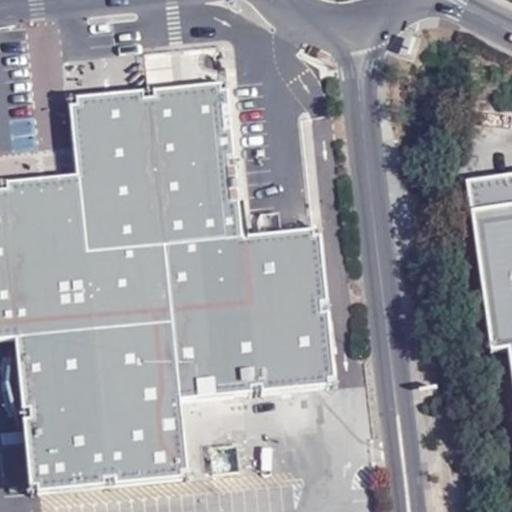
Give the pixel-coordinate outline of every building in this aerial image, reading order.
[(153,98),(221,91),(220,85),(152,91),(153,98)] [(0,335),(20,334),(28,411),(29,421),(36,489),(102,482),(113,481),(180,475),(172,403),(181,402),(250,396),(250,390),(259,389),(260,394),(334,387),(325,309),(318,228),(314,229),(314,231),(242,239),(235,168),(229,168),(228,158),(234,158),(227,91),(221,91),(153,98),(142,99),(80,105),(87,184),(7,191),(0,192),(0,335)] [(76,105),(80,105),(142,99),(142,93),(76,99),(76,105)] [(7,182),(7,191),(87,184),(80,105),(76,105),(71,106),(76,175),(46,179),(7,182)] [(511,174),(463,182),(475,265),(511,259),(511,174)] [(511,259),(475,265),(488,353),(504,351),(511,403),(511,259)] [(0,335),(0,343),(15,342),(22,412),(28,411),(20,334),(0,335)] [(172,403),(180,475),(187,474),(181,402),(172,403)] [(36,489),(29,421),(23,422),(30,489),(36,489)] [(180,475),(113,481),(114,488),(181,482),(180,475)] [(102,482),(36,489),(37,495),(103,489),(102,482)]
